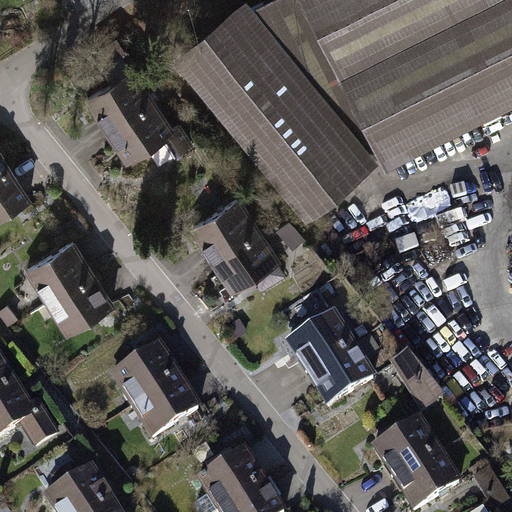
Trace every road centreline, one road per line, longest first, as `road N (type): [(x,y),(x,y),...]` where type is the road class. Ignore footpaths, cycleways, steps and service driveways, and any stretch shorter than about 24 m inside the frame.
road 1 (residential): [(0,92),(343,511)]
road 2 (residential): [(120,0),(0,79)]
